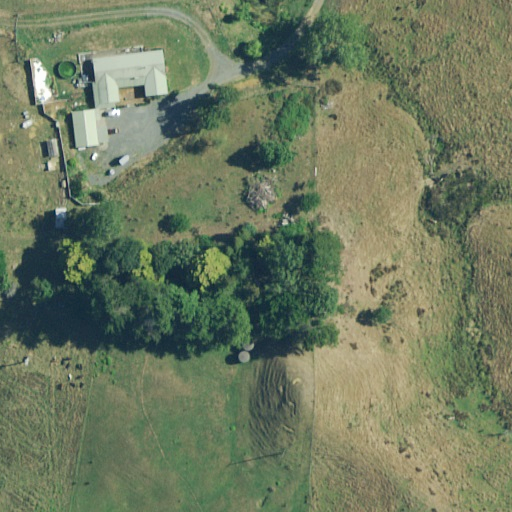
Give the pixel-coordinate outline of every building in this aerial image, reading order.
[(93,82),(97,108),(122,104),(120,86),(145,83),(147,97),(171,93),(165,47),(95,57),(98,81),(93,82)] [(110,142),(107,113),(103,114),(102,108),(74,111),(78,146),(110,142)] [(119,178),(115,170),(97,178),(101,186),(119,178)] [(188,225),(183,201),(173,203),(178,227),(188,225)] [(69,207),(58,207),(57,226),(68,227),(69,207)]
